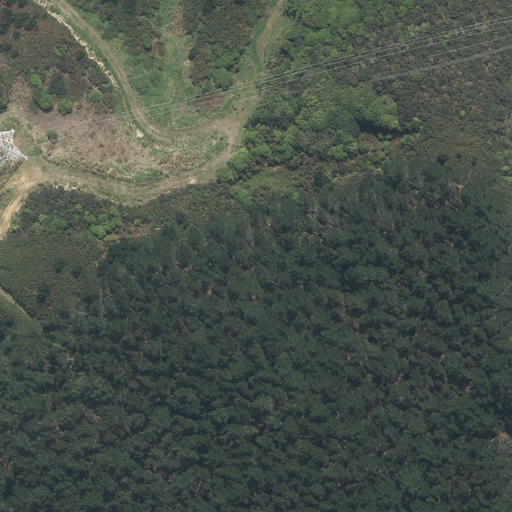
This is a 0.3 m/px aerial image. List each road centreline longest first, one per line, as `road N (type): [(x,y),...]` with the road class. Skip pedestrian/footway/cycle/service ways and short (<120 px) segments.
road 1 (track): [(57,0),(119,71),(143,125),(172,137),(228,127),(231,153),(158,187),(54,174),(0,183)]
road 2 (track): [(385,511),(208,456),(101,356),(57,335),(0,289)]
road 3 (track): [(231,130),(281,0)]
